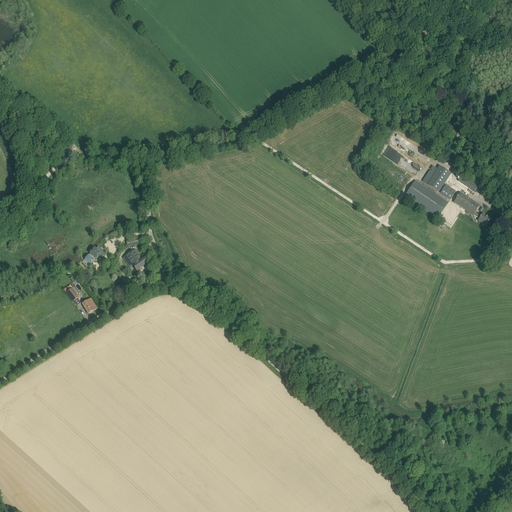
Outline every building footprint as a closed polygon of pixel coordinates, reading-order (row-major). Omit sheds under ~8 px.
[(384,155),(392,159),(394,155),(397,156),(399,152),(388,147),(384,155)] [(444,185),(451,173),(438,166),(437,169),(432,166),(422,183),(450,200),(455,191),(444,185)] [(437,219),(449,202),(415,180),(404,197),(437,219)] [(465,186),(475,191),(477,186),(467,181),(465,186)] [(487,226),(491,219),(483,214),(482,215),(476,212),(480,206),(460,193),(455,203),(479,219),(478,220),(487,226)] [(126,239),(127,246),(141,244),(140,237),(126,239)] [(95,248),(88,256),(94,261),(100,254),(103,257),(106,254),(98,247),(96,249),(95,248)] [(130,268),(132,267),(132,268),(133,267),(137,272),(149,262),(144,255),(140,257),(138,254),(136,250),(125,256),(125,257),(123,258),(130,268)] [(123,288),(125,291),(128,295),(142,285),(138,278),(134,281),(123,288)] [(73,302),(80,297),(73,289),(70,285),(64,290),(67,293),(66,294),(73,302)] [(82,304),(88,314),(97,309),(91,299),(82,304)]
